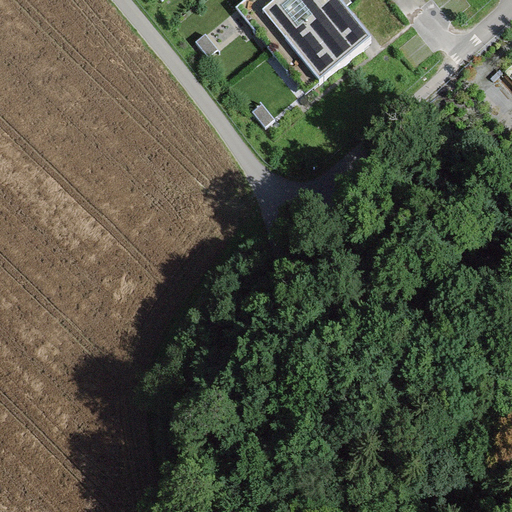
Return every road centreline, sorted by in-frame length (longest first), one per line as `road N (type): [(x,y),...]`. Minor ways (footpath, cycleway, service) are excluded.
road 1 (unclassified): [(117,0),(282,209)]
road 2 (track): [(511,380),(443,321),(348,262)]
road 3 (track): [(511,266),(343,170)]
road 4 (track): [(348,262),(511,327)]
road 5 (track): [(277,338),(290,511)]
road 6 (track): [(282,209),(277,338)]
